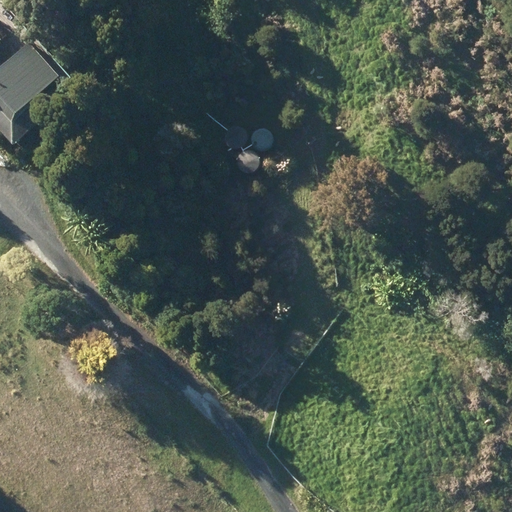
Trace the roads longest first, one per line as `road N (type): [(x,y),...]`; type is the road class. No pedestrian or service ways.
road 1 (track): [(285,511),(0,190)]
road 2 (track): [(223,442),(323,308)]
